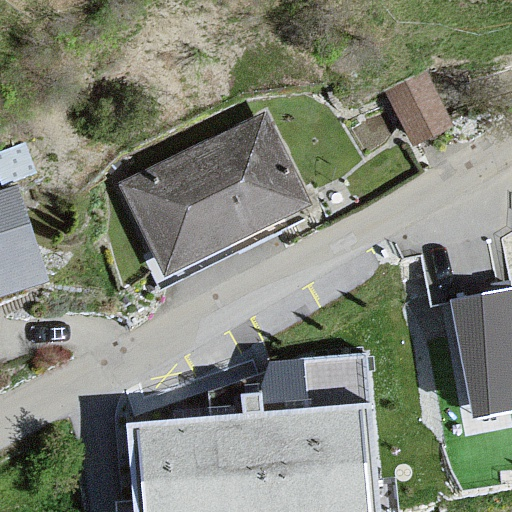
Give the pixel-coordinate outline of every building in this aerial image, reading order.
[(418,73),(378,94),(408,153),(448,132),(418,73)] [(268,113),(121,184),(164,273),(312,202),(268,113)] [(18,190),(0,195),(0,293),(46,279),(18,190)] [(511,289),(449,300),(470,416),(511,408),(511,289)] [(263,412),(125,423),(132,501),(121,502),(121,511),(395,511),(392,477),(380,478),(370,354),(266,362),(261,387),(263,412)]
